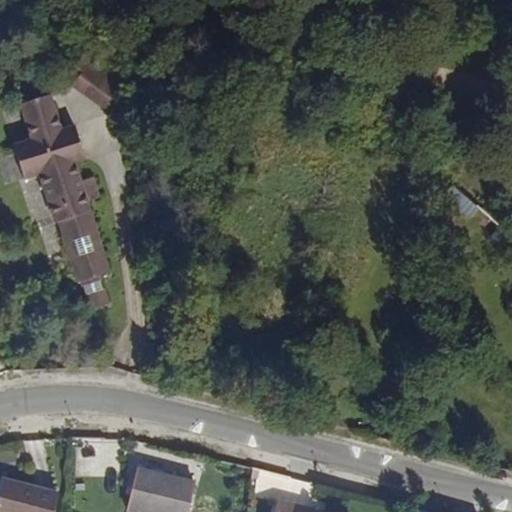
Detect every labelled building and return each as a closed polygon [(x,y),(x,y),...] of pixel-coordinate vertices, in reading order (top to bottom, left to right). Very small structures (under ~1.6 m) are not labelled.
[(86,64),(67,89),(102,116),(122,90),(86,64)] [(53,95),(22,104),(32,139),(14,144),(24,179),(40,175),(54,223),(59,222),(77,286),(80,285),(87,310),(108,304),(100,277),(111,274),(80,165),(88,162),(76,123),(63,127),(53,95)] [(135,469),(124,511),(188,511),(195,484),(135,469)] [(0,511),(53,511),(59,495),(0,479),(0,481),(0,511)] [(320,511),(278,501),(275,511),(320,511)]
